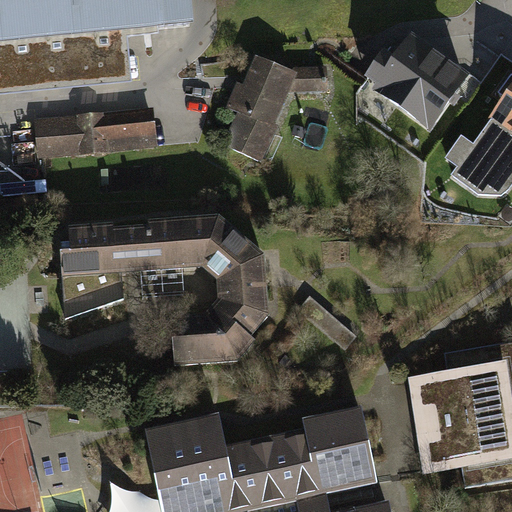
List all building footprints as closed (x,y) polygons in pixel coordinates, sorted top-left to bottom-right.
[(191,25),(188,0),(0,0),(0,92),(129,80),(125,31),(191,25)] [(430,129),(465,81),(411,44),(377,92),(430,129)] [(298,85),(257,66),(246,91),(239,88),(227,114),(237,119),(221,154),(260,171),(294,99),(327,104),(328,77),(299,76),(298,85)] [(478,196),(502,197),(511,182),(511,97),(453,178),(478,196)] [(156,117),(36,126),(39,163),(159,154),(156,117)] [(114,228),(70,231),(70,242),(60,243),(66,321),(124,301),(123,274),(203,268),(218,282),(221,302),(207,317),(187,319),(179,341),(173,341),(175,366),(238,362),(255,342),(251,339),(268,318),(264,259),(219,220),(149,225),(149,230),(114,233),(114,228)] [(347,350),(359,335),(313,296),(300,311),(347,350)] [(448,378),(411,383),(424,483),(466,477),(469,495),(511,489),(511,350),(446,359),(448,378)] [(363,417),(305,429),(307,439),(228,456),(221,422),(147,437),(162,511),(329,511),(327,502),(379,491),(363,417)]
